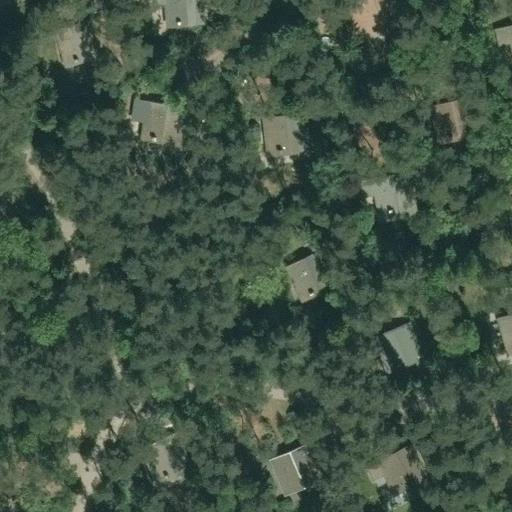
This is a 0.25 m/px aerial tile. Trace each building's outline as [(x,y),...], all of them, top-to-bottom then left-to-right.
[(181,21),(181,24),(204,23),(202,0),(153,0),(154,4),(166,3),(167,20),(177,19),(177,21),(181,21)] [(339,16),(351,46),(363,41),(372,37),(373,40),(376,38),(375,36),(389,30),(392,36),(394,41),(402,37),(388,2),(387,0),(372,0),(373,2),(352,11),(351,11),(339,16)] [(83,23),(84,24),(56,32),(64,62),(93,55),(86,30),(92,29),(90,21),(83,23)] [(511,28),(497,32),(500,47),(511,44),(511,45),(511,28)] [(468,134),(469,139),(477,137),(469,99),(467,100),(460,102),(461,103),(433,109),(440,140),(449,138),(450,141),(454,140),(453,137),(468,134)] [(169,152),(176,154),(184,109),(177,107),(177,109),(149,103),(143,135),(153,136),(152,139),(156,140),(157,137),(171,140),(169,152)] [(293,115),(293,116),(265,120),(270,152),(299,148),(295,123),(301,122),(300,114),(293,115)] [(401,176),(401,177),(362,186),(365,201),(377,198),(380,214),(408,208),(411,220),(418,218),(409,174),(401,176)] [(314,254),(314,255),(288,267),(300,296),(328,284),(318,261),(323,259),(320,252),(314,254)] [(505,350),(511,348),(511,315),(497,319),(505,350)] [(399,363),(413,358),(417,370),(427,367),(425,361),(423,361),(412,324),(411,324),(411,325),(403,327),(403,328),(365,340),(370,355),(381,351),(386,367),(396,364),(396,367),(400,366),(399,363)] [(156,480),(165,476),(166,479),(170,478),(169,475),(183,469),(188,480),(195,477),(178,435),(170,439),(170,440),(144,451),(156,480)] [(300,452),(273,463),(285,492),(312,481),(303,458),(309,456),(306,448),(299,451),(300,452)] [(426,477),(415,455),(411,448),(405,451),(405,452),(369,469),(374,480),(383,475),(391,494),(426,477)]
